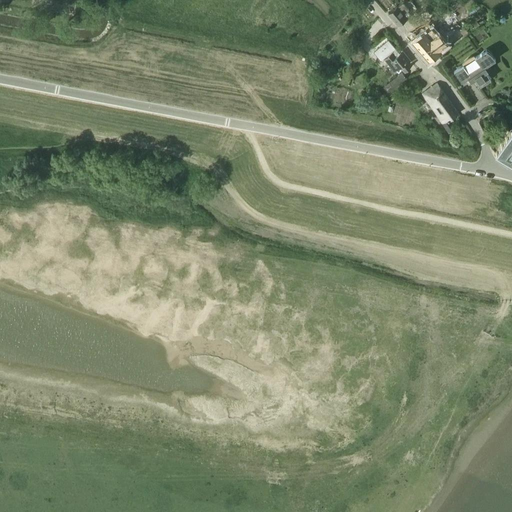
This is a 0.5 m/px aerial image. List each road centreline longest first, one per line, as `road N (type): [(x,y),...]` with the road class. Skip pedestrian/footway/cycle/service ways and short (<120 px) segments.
road 1 (unclassified): [(485,169),(0,79)]
road 2 (unclassified): [(368,0),(470,118),(485,169)]
